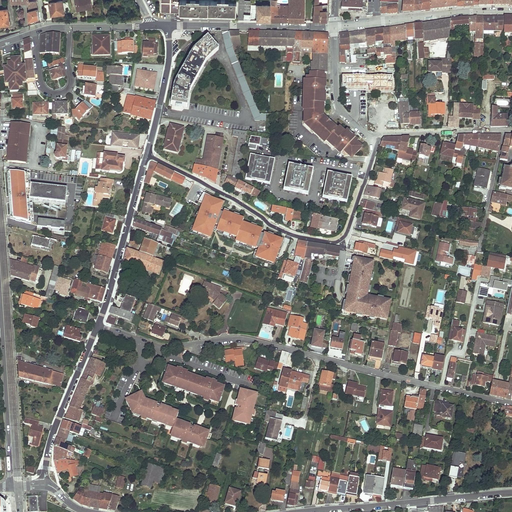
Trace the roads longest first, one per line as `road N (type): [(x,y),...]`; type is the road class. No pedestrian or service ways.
road 1 (residential): [(511,402),(248,338),(149,350)]
road 2 (residential): [(147,154),(286,231),(332,242),(348,228),(376,142)]
road 3 (residential): [(511,491),(301,511)]
road 4 (tertiary): [(0,290),(10,485)]
road 5 (residential): [(98,326),(147,154)]
road 6 (residential): [(511,11),(333,25)]
road 7 (residential): [(44,484),(54,429),(98,326)]
road 8 (residential): [(333,25),(166,25)]
road 9 (unclassified): [(0,44),(50,27),(150,25)]
road 10 (residential): [(376,142),(381,133),(511,130)]
road 11 (residential): [(333,25),(335,105),(376,142)]
road 12 (residential): [(147,154),(169,63),(166,25)]
